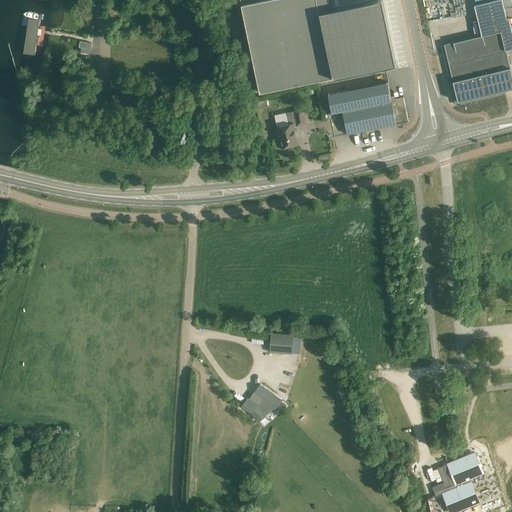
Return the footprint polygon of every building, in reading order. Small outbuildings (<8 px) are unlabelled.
[(11,0),(10,8),(60,11),(60,0),(11,0)] [(240,0),(249,39),(260,92),(330,78),(395,63),(382,0),(372,0),(331,9),(329,0),(240,0)] [(511,87),(511,76),(506,50),(511,48),(511,30),(509,18),(507,18),(505,12),(511,10),(511,0),(495,0),(475,5),(482,35),(445,44),(458,101),(511,87)] [(58,34),(60,11),(10,8),(4,50),(0,70),(0,76),(48,77),(54,64),(58,34)] [(328,94),(330,102),(332,112),(342,110),(347,134),(397,124),(408,121),(403,97),(395,99),(394,96),(391,97),(388,82),(378,84),(328,94)] [(289,124),(277,126),(280,140),(282,139),(283,145),(281,145),(281,148),(298,144),(294,123),(297,122),(297,125),(306,123),(303,109),(286,113),(289,124)] [(272,333),(270,352),(292,353),(294,335),(272,333)] [(277,407),(281,401),(282,399),(260,384),(255,392),(263,397),(258,405),(248,398),(242,406),(252,413),(259,421),(266,415),(264,413),(271,403),(277,407)] [(467,458),(465,458),(465,457),(437,468),(438,469),(438,468),(444,482),(432,487),(436,496),(443,493),(450,511),(454,511),(479,502),(469,478),(484,472),(476,452),(466,456),(467,458)]
